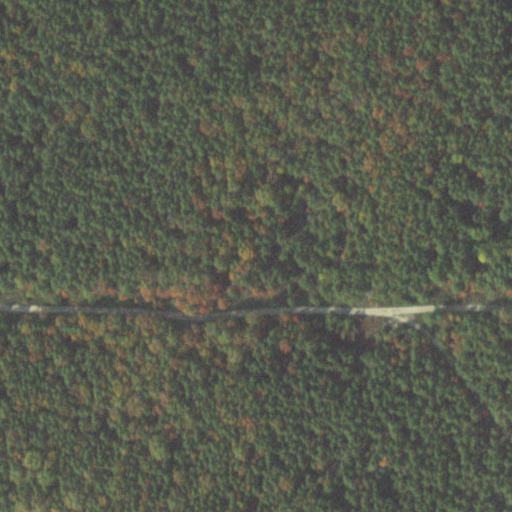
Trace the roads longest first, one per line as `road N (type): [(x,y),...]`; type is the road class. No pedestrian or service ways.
road 1 (track): [(0,303),(511,304)]
road 2 (track): [(399,305),(463,360),(511,425)]
